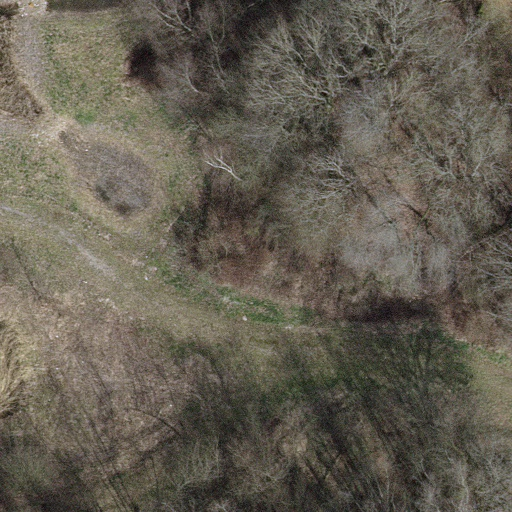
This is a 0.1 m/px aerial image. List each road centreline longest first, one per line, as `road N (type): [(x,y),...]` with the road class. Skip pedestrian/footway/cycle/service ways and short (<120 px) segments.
road 1 (track): [(511,378),(445,358),(233,333),(153,300),(47,228),(0,211)]
road 2 (track): [(0,503),(63,492),(188,434)]
road 3 (track): [(188,434),(307,346)]
